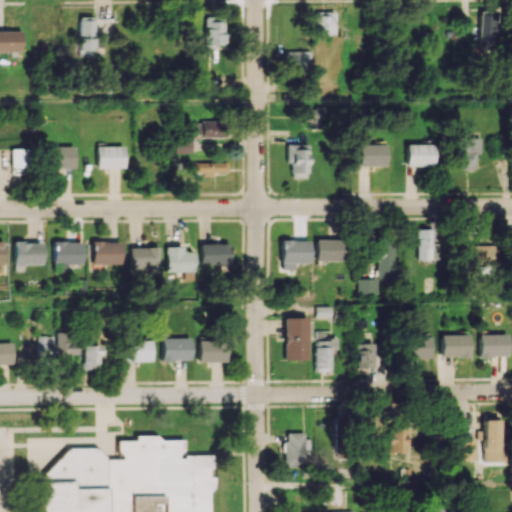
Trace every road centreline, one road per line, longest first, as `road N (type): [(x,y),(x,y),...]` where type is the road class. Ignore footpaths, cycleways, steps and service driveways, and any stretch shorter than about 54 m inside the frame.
road 1 (residential): [(511,206),(0,208)]
road 2 (residential): [(255,0),(257,394)]
road 3 (residential): [(257,394),(0,396)]
road 4 (residential): [(511,392),(257,394)]
